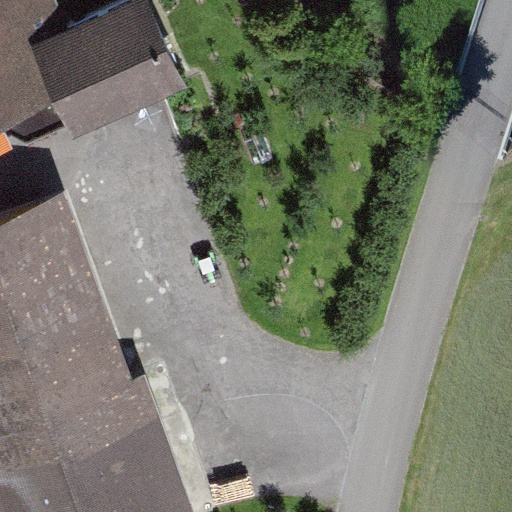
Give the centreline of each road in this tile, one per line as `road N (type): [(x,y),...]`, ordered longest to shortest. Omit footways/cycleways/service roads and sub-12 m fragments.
road 1 (track): [(0,174),(127,132),(215,405),(391,415)]
road 2 (residential): [(511,14),(367,511)]
